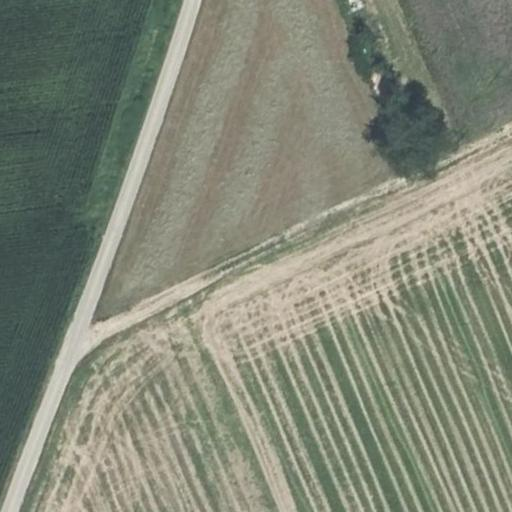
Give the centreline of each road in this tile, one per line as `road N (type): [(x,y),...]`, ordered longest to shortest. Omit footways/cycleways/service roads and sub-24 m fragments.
road 1 (track): [(511,126),(88,330)]
road 2 (track): [(88,330),(189,0)]
road 3 (track): [(7,511),(88,330)]
